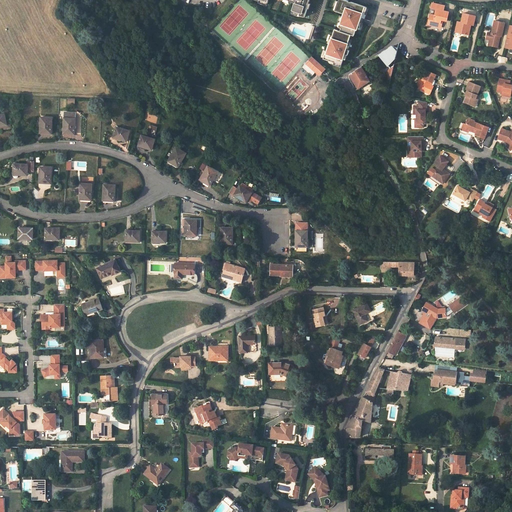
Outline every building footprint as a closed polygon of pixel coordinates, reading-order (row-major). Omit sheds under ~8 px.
[(260,0),(268,2),(268,0),(289,0),(296,2),(293,11),(301,14),(305,15),(308,8),(307,8),(310,0),(260,0)] [(351,41),(353,35),(356,36),(358,29),(359,29),(361,22),(364,13),(366,6),(352,2),(349,2),(349,1),(346,0),(337,0),(338,1),(337,1),(334,10),(344,13),(342,19),(340,27),(342,28),(341,31),(336,29),(334,36),(332,44),(327,59),(333,61),(338,63),(337,64),(337,65),(344,67),(347,59),(348,54),(351,55),(352,50),(351,50),(349,49),(351,41)] [(436,14),(431,13),(429,23),(441,26),(442,18),(444,19),(448,20),(450,11),(445,9),(446,5),(434,2),(432,7),(438,8),(436,14)] [(468,26),(471,27),(472,25),(475,25),(477,16),(465,13),(463,22),(459,21),(457,26),(461,27),(460,32),(466,34),(468,26)] [(487,38),(491,39),(490,41),(494,42),(494,45),(498,46),(500,38),(499,38),(500,35),(502,36),(505,22),(495,20),(493,33),(489,32),(487,38)] [(379,55),(390,68),(391,69),(394,65),(398,48),(393,46),(390,48),(379,55)] [(325,69),(313,58),(307,64),(319,75),(325,69)] [(361,66),(350,75),(358,88),(369,82),(369,80),(361,66)] [(423,73),(418,83),(419,87),(426,90),(427,88),(432,90),(434,85),(431,83),(432,81),(433,81),(437,73),(429,69),(426,74),(423,73)] [(511,80),(500,78),(498,90),(503,91),(502,95),(511,96),(511,93),(511,92),(511,84),(510,84),(510,83),(511,80)] [(478,85),(470,81),(466,90),(467,91),(469,92),(467,96),(465,102),(473,105),(476,99),(478,100),(480,96),(474,93),(478,85)] [(344,84),(336,89),(340,94),(347,89),(344,84)] [(419,98),(419,104),(414,104),(414,108),(417,108),(417,112),(417,117),(417,125),(424,125),(424,121),(425,121),(425,117),(426,112),(426,108),(427,108),(427,100),(419,98)] [(76,112),(65,112),(64,132),(68,132),(68,134),(75,134),(76,112)] [(156,123),(158,114),(148,112),(146,121),(156,123)] [(53,117),(41,117),(41,132),(45,132),(45,133),(52,133),(53,117)] [(475,120),(470,118),(468,119),(466,123),(465,128),(469,129),(477,132),(476,133),(481,135),(480,136),(485,138),(489,127),(474,121),(475,120)] [(130,131),(116,127),(114,136),(118,137),(118,138),(127,141),(130,131)] [(511,131),(502,128),(499,136),(503,137),(502,139),(506,141),(509,144),(511,146),(511,131)] [(424,145),(423,134),(408,134),(408,140),(411,140),(412,155),(421,155),(421,149),(421,145),(424,145)] [(155,139),(142,135),(139,145),(144,146),(143,147),(152,149),(155,139)] [(186,153),(176,147),(169,160),(172,162),(172,163),(178,166),(186,153)] [(434,163),(439,166),(434,173),(433,175),(438,178),(439,176),(445,180),(450,172),(443,168),(449,160),(440,154),(434,163)] [(34,171),(35,161),(28,160),(28,164),(14,163),(14,175),(14,177),(16,178),(17,178),(19,177),(19,175),(28,175),(28,171),(34,171)] [(218,172),(208,166),(201,179),(205,181),(204,182),(210,185),(218,172)] [(52,167),(41,167),(40,182),(44,182),(44,183),(51,183),(52,167)] [(91,200),(92,184),(81,183),(80,198),(85,198),(85,199),(91,200)] [(238,188),(233,186),(229,192),(234,195),(234,194),(238,196),(237,197),(246,202),(247,200),(250,202),(251,200),(258,203),(261,197),(252,191),(251,192),(245,188),(247,185),(242,183),(240,186),(239,185),(238,188)] [(115,185),(104,185),(103,199),(108,199),(108,200),(115,201),(115,185)] [(470,192),(458,186),(453,194),(465,201),(466,198),(472,201),(477,193),(471,189),(470,192)] [(485,203),(480,200),(475,209),(486,215),(485,219),(490,221),(496,210),(492,208),(491,209),(486,207),(487,205),(484,204),(485,203)] [(486,215),(475,209),(474,211),(483,216),(482,217),(485,219),(486,215)] [(197,220),(186,219),(185,234),(190,234),(190,235),(197,235),(197,220)] [(308,247),(308,231),(307,222),(305,222),(302,224),(302,231),(296,230),(296,245),(301,245),(301,247),(308,247)] [(33,239),(34,228),(19,227),(19,237),(23,237),(23,238),(33,239)] [(233,243),(233,228),(222,227),(221,242),(225,242),(225,243),(233,243)] [(60,240),(60,229),(46,228),(46,238),(50,238),(50,239),(60,240)] [(140,231),(126,230),(126,240),(130,240),(130,241),(140,241),(140,231)] [(167,231),(153,231),(152,241),(157,241),(157,242),(167,242),(167,231)] [(121,271),(116,259),(97,268),(102,278),(112,273),(113,275),(121,271)] [(26,269),(26,260),(15,261),(15,262),(6,262),(6,266),(0,265),(0,270),(0,274),(7,274),(7,275),(12,275),(12,277),(16,277),(16,269),(26,269)] [(44,261),(36,261),(36,270),(44,270),(54,270),(54,269),(58,269),(58,274),(65,274),(65,263),(58,263),(58,260),(44,260),(44,261)] [(390,266),(400,267),(399,274),(414,274),(415,262),(390,261),(390,266)] [(230,263),(226,262),(223,273),(234,276),(233,279),(240,281),(241,274),(244,275),(245,270),(237,268),(238,266),(230,263)] [(194,274),(194,264),(176,263),(175,278),(182,278),(183,274),(194,274)] [(293,271),(294,265),(271,264),(271,274),(281,274),(284,275),(288,276),(288,270),(293,271)] [(462,296),(448,304),(454,313),(468,305),(462,296)] [(103,308),(99,298),(83,304),(87,314),(103,308)] [(430,329),(436,317),(447,314),(446,307),(438,309),(426,302),(422,309),(425,311),(419,323),(430,329)] [(64,303),(55,304),(55,313),(55,314),(46,315),(41,315),(41,320),(43,320),(43,329),(51,328),(51,327),(61,326),(61,322),(65,322),(64,303)] [(371,311),(367,304),(353,310),(360,324),(368,321),(364,314),(371,311)] [(326,315),(324,307),(313,310),(314,314),(315,314),(316,318),(314,318),(316,323),(317,322),(318,327),(325,325),(323,316),(326,315)] [(14,322),(14,313),(8,313),(8,312),(5,312),(5,309),(0,309),(0,319),(2,319),(2,321),(6,321),(8,323),(8,328),(15,328),(15,323),(14,322)] [(283,345),(282,326),(269,326),(270,345),(283,345)] [(394,354),(395,355),(406,335),(398,331),(388,351),(394,354)] [(255,343),(255,336),(240,337),(240,352),(248,352),(248,344),(255,343)] [(457,339),(436,337),(435,346),(456,348),(457,339)] [(374,339),(369,338),(367,338),(363,343),(357,354),(365,358),(370,346),(374,339)] [(337,350),(341,339),(336,339),(330,340),(329,345),(333,347),(333,348),(332,348),(326,364),(339,368),(343,355),(340,354),(341,351),(337,350)] [(104,357),(103,340),(91,340),(92,357),(104,357)] [(2,354),(2,346),(0,346),(0,362),(0,363),(5,367),(6,367),(10,370),(12,370),(13,372),(17,372),(17,363),(13,359),(11,362),(6,357),(5,358),(2,355),(2,354)] [(229,359),(228,346),(223,346),(223,349),(220,349),(220,348),(210,348),(210,360),(229,359)] [(435,346),(434,355),(455,357),(456,348),(435,346)] [(68,371),(68,365),(60,366),(60,354),(52,354),(52,364),(50,364),(50,368),(46,368),(42,370),(45,376),(50,374),(55,373),(55,375),(60,375),(60,371),(68,371)] [(196,366),(195,357),(192,357),(192,356),(181,356),(181,358),(171,358),(171,363),(176,363),(176,367),(183,367),(183,370),(188,370),(188,368),(191,368),(191,366),(196,366)] [(274,364),(274,357),(268,357),(268,364),(269,364),(270,373),(281,373),(289,375),(290,375),(291,375),(292,374),(293,373),(294,372),(294,371),(294,370),(293,368),(293,367),(291,366),(289,365),(287,364),(285,364),(283,363),(274,364)] [(434,366),(432,384),(456,386),(457,368),(434,366)] [(347,437),(361,437),(363,419),(371,422),(374,396),(385,369),(379,367),(357,408),(347,428),(347,437)] [(469,374),(457,372),(456,383),(469,384),(469,381),(486,382),(487,370),(473,368),(473,373),(469,372),(469,374)] [(391,371),(387,388),(408,390),(411,374),(403,373),(403,371),(401,370),(400,370),(399,370),(398,371),(398,372),(391,371)] [(115,386),(114,375),(101,375),(102,395),(111,394),(111,400),(118,400),(118,388),(115,388),(115,386)] [(168,404),(167,394),(152,394),(153,404),(154,404),(155,414),(165,414),(165,404),(168,404)] [(212,414),(208,404),(200,408),(201,410),(198,411),(200,416),(201,416),(200,417),(203,423),(210,421),(211,424),(210,424),(213,430),(218,428),(218,427),(222,425),(220,421),(221,420),(219,414),(216,415),(215,413),(212,414)] [(20,434),(20,424),(17,421),(18,420),(25,420),(24,411),(14,411),(14,414),(12,416),(11,415),(3,408),(0,412),(0,418),(3,421),(1,423),(5,426),(7,424),(10,428),(11,434),(20,434)] [(44,419),(44,422),(45,423),(46,428),(56,428),(56,413),(45,413),(45,418),(44,418),(44,419)] [(112,428),(112,424),(106,424),(103,424),(103,421),(104,417),(92,413),(91,417),(98,420),(97,422),(97,427),(95,427),(95,433),(92,433),(93,437),(98,437),(98,436),(105,436),(105,435),(110,435),(110,428),(112,428)] [(271,439),(291,441),(292,435),(290,435),(291,426),(283,425),(283,429),(281,429),(272,428),(271,439)] [(33,430),(25,431),(25,439),(34,439),(33,430)] [(214,449),(214,441),(203,441),(204,444),(192,444),(192,452),(192,457),(189,457),(190,465),(198,464),(198,457),(200,457),(202,456),(202,453),(201,453),(200,452),(201,450),(204,450),(204,449),(214,449)] [(257,450),(252,449),(253,446),(239,445),(239,449),(235,448),(230,452),(229,453),(229,456),(231,458),(234,459),(237,456),(239,456),(240,453),(242,454),(242,455),(247,456),(252,456),(252,454),(252,453),(256,454),(256,455),(255,460),(262,461),(264,449),(257,448),(257,450)] [(43,455),(56,455),(56,451),(55,447),(43,447),(43,455)] [(395,450),(366,449),(366,458),(394,459),(395,450)] [(229,453),(230,452),(229,450),(227,452),(227,456),(229,460),(234,461),(237,458),(247,459),(247,456),(242,455),(242,454),(240,453),(239,456),(237,456),(234,459),(231,458),(229,456),(229,453)] [(85,462),(84,452),(63,452),(62,472),(73,472),(72,462),(85,462)] [(297,469),(289,456),(278,454),(276,464),(283,465),(284,464),(289,470),(287,477),(295,479),(297,469)] [(421,465),(421,455),(409,454),(408,474),(420,475),(421,465)] [(466,455),(451,454),(450,463),(454,463),(456,463),(455,472),(465,473),(466,463),(465,463),(466,455)] [(170,470),(162,464),(157,471),(151,466),(145,475),(156,484),(161,477),(163,478),(170,470)] [(287,477),(289,470),(284,464),(283,465),(287,470),(285,480),(295,482),(295,479),(287,477)] [(311,473),(316,468),(315,467),(307,474),(314,481),(316,490),(318,489),(315,479),(311,475),(311,473)] [(323,475),(316,468),(311,473),(311,475),(315,479),(318,489),(316,490),(318,497),(327,495),(326,491),(328,491),(325,477),(323,477),(323,475)] [(45,500),(46,481),(33,481),(33,500),(45,500)] [(469,498),(470,489),(459,488),(459,491),(454,491),(454,495),(454,499),(452,498),(451,508),(457,509),(457,507),(464,508),(465,498),(469,498)] [(242,511),(244,510),(235,502),(230,507),(234,510),(233,511),(242,511)]
